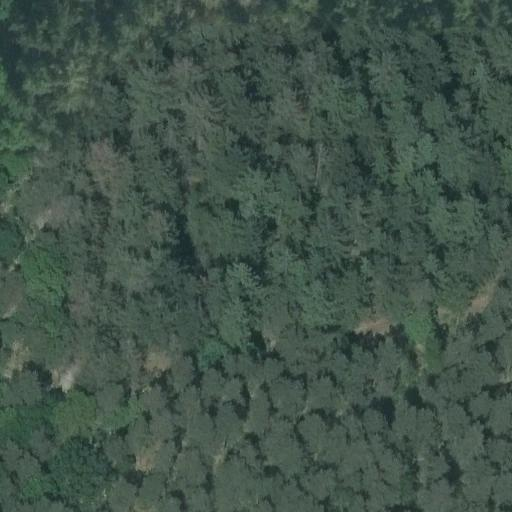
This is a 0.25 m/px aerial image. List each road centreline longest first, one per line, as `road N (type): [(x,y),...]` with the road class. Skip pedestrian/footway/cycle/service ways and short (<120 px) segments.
road 1 (track): [(67,364),(0,50)]
road 2 (track): [(94,511),(67,364)]
